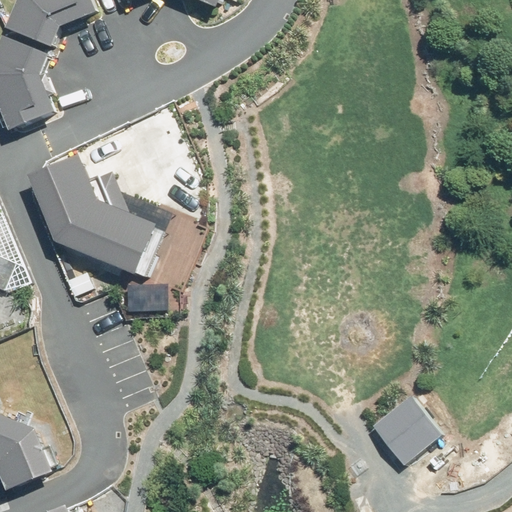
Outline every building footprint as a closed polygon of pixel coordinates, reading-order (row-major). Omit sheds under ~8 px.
[(33,0),(32,1),(18,34),(65,53),(71,39),(106,23),(95,0),(33,0)] [(141,0),(143,1),(145,0),(207,0),(233,10),(236,0),(141,0)] [(0,81),(0,89),(21,140),(66,121),(63,113),(52,89),(63,61),(15,43),(0,81)] [(94,163),(49,177),(70,243),(150,269),(165,223),(107,204),(94,163)] [(0,272),(11,244),(0,219),(0,272)] [(415,386),(375,418),(406,456),(446,425),(415,386)] [(63,477),(46,436),(8,420),(0,440),(0,470),(8,473),(16,495),(63,477)]
